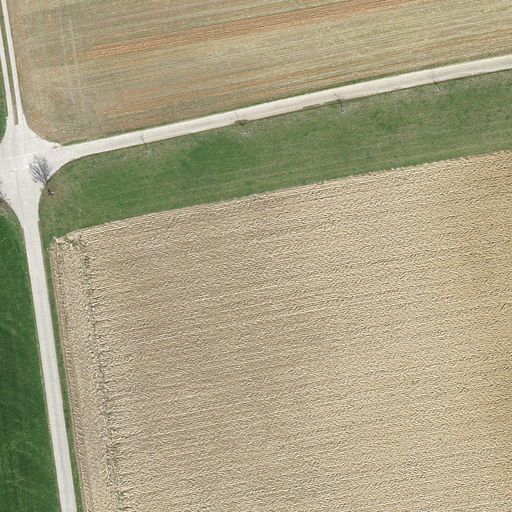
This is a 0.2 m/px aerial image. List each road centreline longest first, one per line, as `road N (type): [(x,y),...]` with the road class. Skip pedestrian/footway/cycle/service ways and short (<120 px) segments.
road 1 (track): [(0,173),(511,62)]
road 2 (track): [(67,511),(0,40)]
